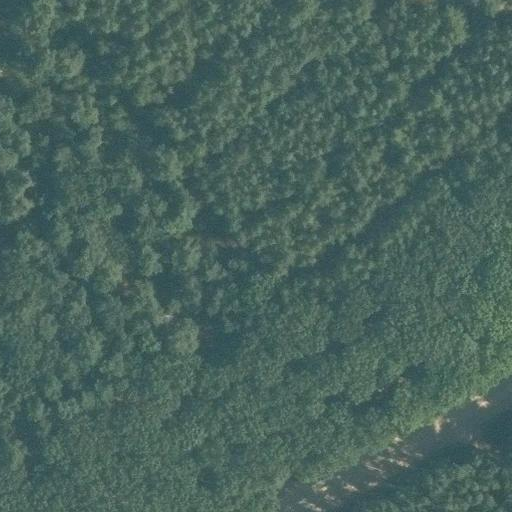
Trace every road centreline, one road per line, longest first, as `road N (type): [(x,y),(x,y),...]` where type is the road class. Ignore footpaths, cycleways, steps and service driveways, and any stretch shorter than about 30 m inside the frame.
road 1 (track): [(66,0),(382,434)]
road 2 (track): [(511,363),(240,511)]
